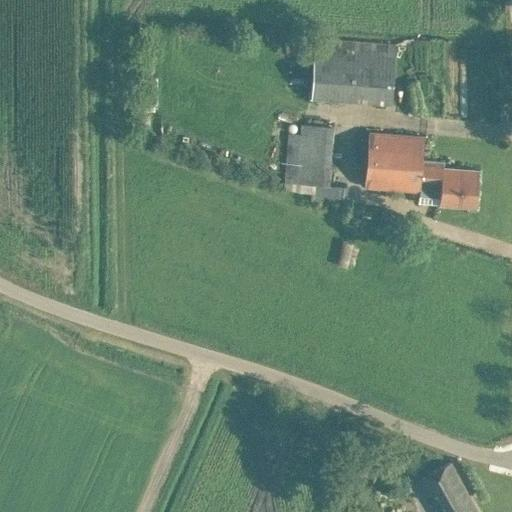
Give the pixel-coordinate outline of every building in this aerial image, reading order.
[(316,37),(312,95),(392,101),(396,43),(316,37)] [(298,130),(286,129),(284,182),(330,183),(332,123),(299,122),(298,130)] [(424,136),(404,134),(370,131),(365,185),(440,191),(439,202),(455,204),(475,206),(478,169),(443,166),(443,160),(422,159),(424,136)] [(353,242),(342,240),(336,263),(347,265),(353,242)] [(336,471),(354,481),(371,451),(352,441),(336,471)] [(418,479),(426,493),(430,491),(440,511),(477,511),(449,461),(418,479)]
